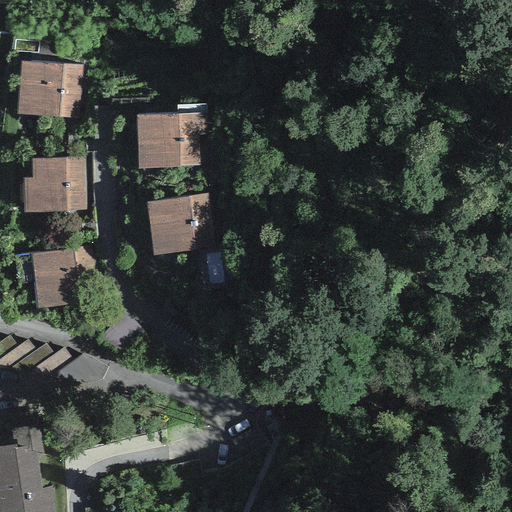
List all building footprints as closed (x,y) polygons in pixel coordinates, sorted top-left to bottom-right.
[(0,64),(10,65),(12,33),(0,31),(0,64)] [(21,60),(17,113),(78,118),(82,65),(21,60)] [(206,112),(136,114),(138,168),(199,166),(198,134),(207,134),(206,112)] [(31,158),(32,178),(23,178),(24,211),(85,210),(83,156),(31,158)] [(146,201),(153,255),(214,247),(207,193),(146,201)] [(31,253),(38,306),(99,298),(92,245),(31,253)] [(0,444),(0,511),(54,511),(51,486),(41,488),(35,450),(31,450),(30,444),(15,447),(14,443),(0,444)]
